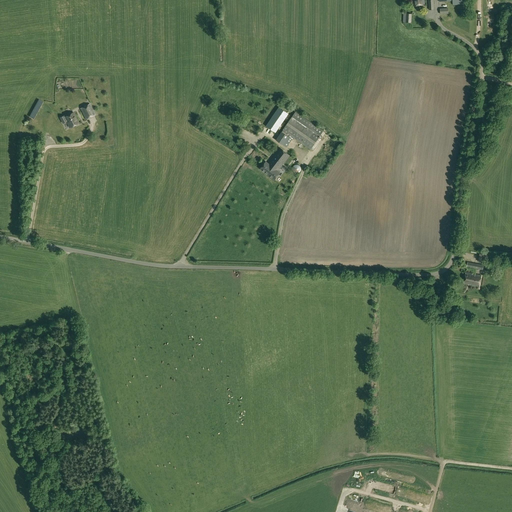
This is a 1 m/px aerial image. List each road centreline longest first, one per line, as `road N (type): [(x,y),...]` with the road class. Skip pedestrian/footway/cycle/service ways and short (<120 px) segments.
road 1 (unclassified): [(0,237),(142,264),(440,275),(452,263),(482,65),(438,16)]
road 2 (track): [(181,267),(245,157)]
